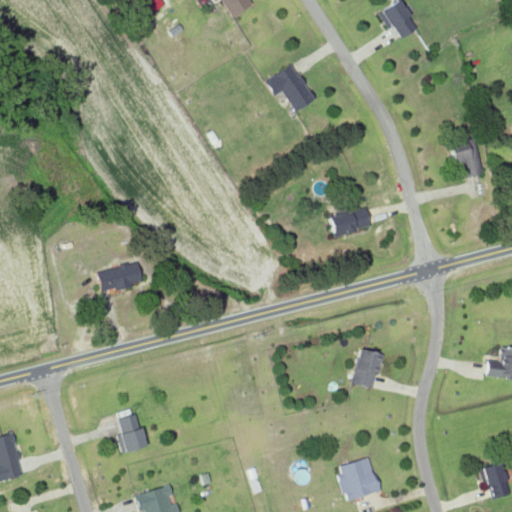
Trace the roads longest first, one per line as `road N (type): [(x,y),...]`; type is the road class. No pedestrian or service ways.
road 1 (tertiary): [(0,377),(270,313)]
road 2 (tertiary): [(270,313),(511,251)]
road 3 (residential): [(434,274),(444,308),(424,420),(445,511)]
road 4 (residential): [(44,367),(87,511)]
